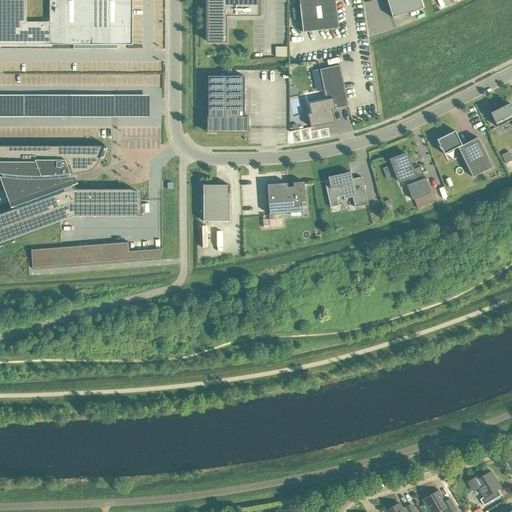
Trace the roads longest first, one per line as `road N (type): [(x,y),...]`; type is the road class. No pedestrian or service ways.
road 1 (residential): [(175,0),(175,132),(195,156),(283,158),(354,145),(511,73)]
road 2 (residential): [(511,468),(488,456),(357,498),(340,511)]
